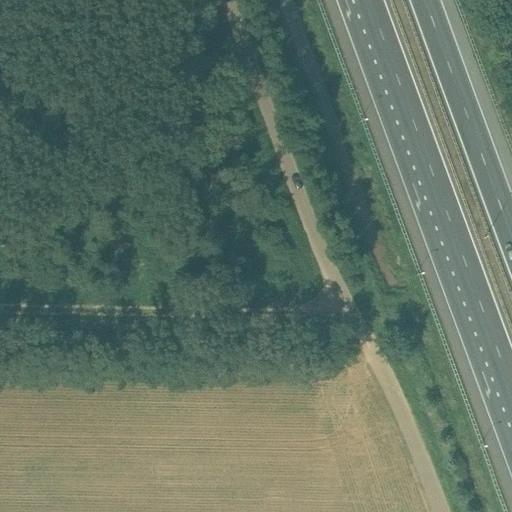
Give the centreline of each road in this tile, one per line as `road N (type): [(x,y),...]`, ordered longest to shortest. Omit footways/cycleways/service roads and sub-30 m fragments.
road 1 (unclassified): [(447,511),(407,396),(318,254),(229,0)]
road 2 (motorway): [(370,0),(511,388)]
road 3 (track): [(345,297),(0,296)]
road 4 (motorway): [(511,230),(427,0)]
